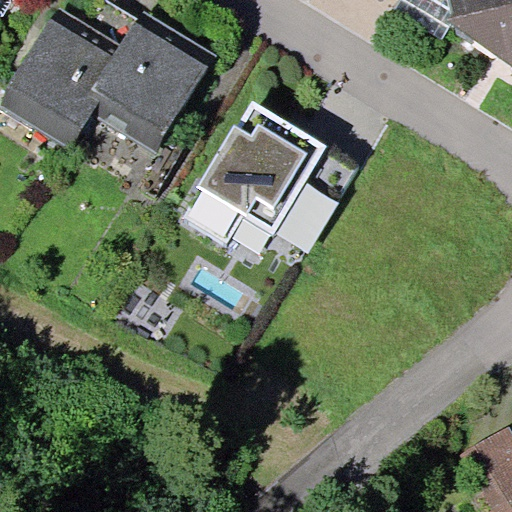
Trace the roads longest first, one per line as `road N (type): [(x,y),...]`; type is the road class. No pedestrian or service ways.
road 1 (residential): [(251,0),(511,160)]
road 2 (residential): [(511,308),(340,464),(369,511)]
